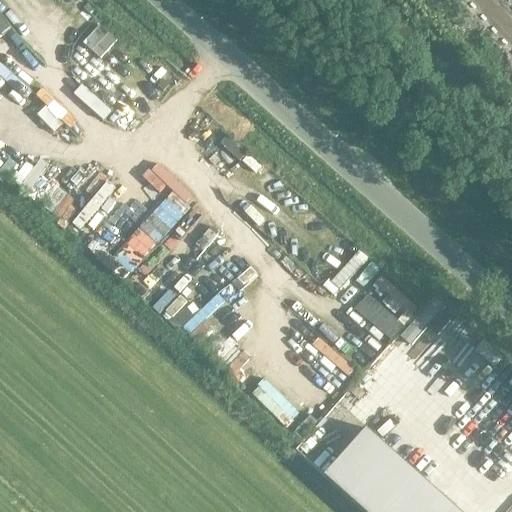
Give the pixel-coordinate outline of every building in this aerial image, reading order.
[(102,58),(120,40),(103,23),(85,41),(102,58)] [(133,270),(177,223),(161,207),(116,255),(133,270)] [(244,258),(213,282),(220,291),(236,278),(242,285),(256,274),(244,258)] [(388,337),(401,323),(369,293),(356,306),(388,337)] [(460,511),(367,429),(325,476),(364,511),(460,511)]
